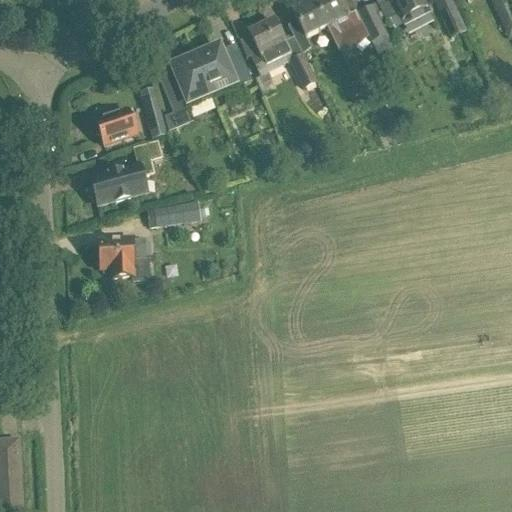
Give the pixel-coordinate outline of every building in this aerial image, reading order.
[(357,16),(350,1),(349,0),(318,0),(313,2),(327,29),(338,53),(349,50),(360,45),(368,38),(357,16)] [(386,22),(398,16),(404,28),(430,15),(424,3),(422,0),(386,0),(388,3),(374,11),(372,8),(357,16),(368,38),(371,44),(387,36),(380,23),(385,20),(386,22)] [(466,33),(450,0),(433,0),(452,40),(466,33)] [(511,17),(504,0),(491,0),(504,28),(511,24),(511,17)] [(327,29),(313,2),(292,13),(297,23),(287,28),(293,40),(296,45),(295,45),(301,56),(309,49),(304,40),(327,29)] [(296,45),(293,40),(284,44),(273,23),(260,29),(259,26),(248,32),(250,34),(248,35),(258,56),(251,59),(260,77),(288,63),(301,90),(314,84),(301,56),(295,45),(296,45)] [(195,53),(193,54),(212,100),(251,84),(239,55),(224,61),(219,49),(208,53),(206,53),(204,52),(202,52),(199,52),(197,53),(195,53)] [(212,100),(193,54),(190,55),(188,56),(187,58),(185,59),(183,61),(182,63),(181,65),(170,70),(176,81),(161,88),(173,117),(212,100)] [(158,109),(145,113),(148,126),(162,123),(158,109)] [(136,139),(127,113),(95,124),(96,127),(94,130),(97,137),(100,138),(104,150),(136,139)] [(122,175),(122,173),(108,176),(108,178),(90,183),(97,209),(115,204),(115,206),(130,202),(129,200),(147,195),(143,179),(153,176),(150,164),(161,161),(157,146),(134,152),(139,170),(122,175)] [(146,213),(149,232),(201,224),(200,220),(210,219),(208,206),(198,207),(197,204),(146,213)] [(132,244),(132,242),(99,243),(100,273),(110,272),(111,281),(133,280),(133,284),(149,284),(148,260),(145,260),(144,243),(132,244)] [(22,511),(19,441),(0,441),(0,511),(22,511)]
